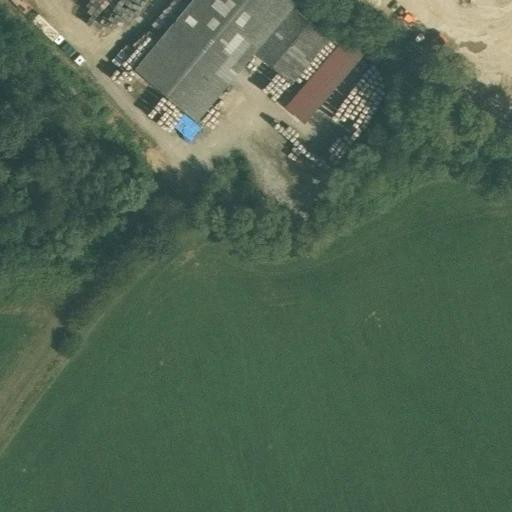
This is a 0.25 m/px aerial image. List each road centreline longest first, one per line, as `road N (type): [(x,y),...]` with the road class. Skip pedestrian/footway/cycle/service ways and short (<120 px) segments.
road 1 (track): [(159,203),(0,426)]
road 2 (track): [(7,0),(17,19),(164,142),(171,173)]
